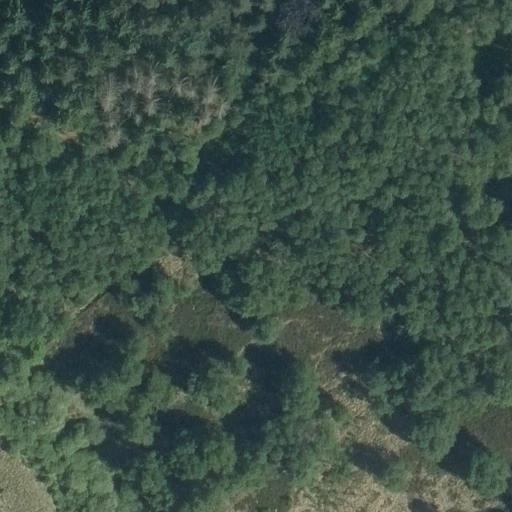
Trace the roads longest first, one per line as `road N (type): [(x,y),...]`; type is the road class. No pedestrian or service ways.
road 1 (track): [(282,0),(208,157),(392,0)]
road 2 (track): [(208,157),(191,171),(86,149),(0,101)]
